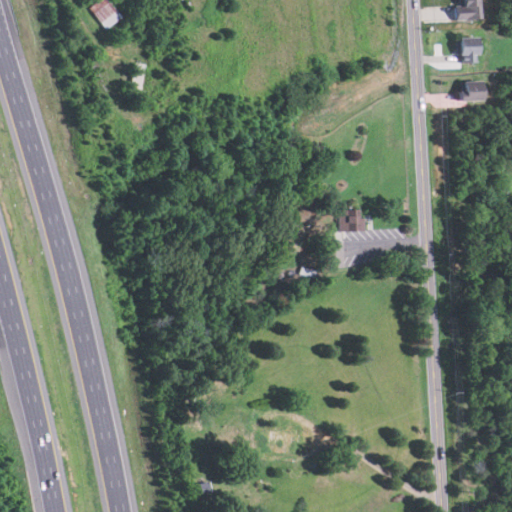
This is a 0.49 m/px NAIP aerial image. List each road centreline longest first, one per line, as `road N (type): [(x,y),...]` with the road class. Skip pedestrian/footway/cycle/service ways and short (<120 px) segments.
road 1 (motorway): [(121,511),(75,293),(0,34)]
road 2 (residential): [(442,511),(426,234)]
road 3 (motorway): [(0,267),(57,511)]
road 4 (residential): [(414,0),(426,234)]
